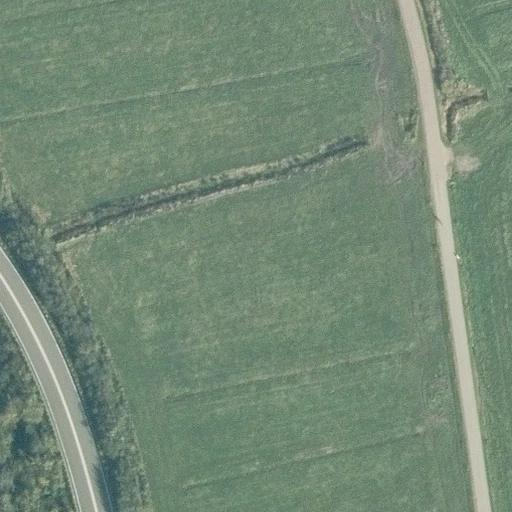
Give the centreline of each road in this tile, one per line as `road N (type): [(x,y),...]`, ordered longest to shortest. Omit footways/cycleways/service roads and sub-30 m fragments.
road 1 (residential): [(403,0),(421,66),(487,511)]
road 2 (motorway): [(94,511),(55,382),(0,279)]
